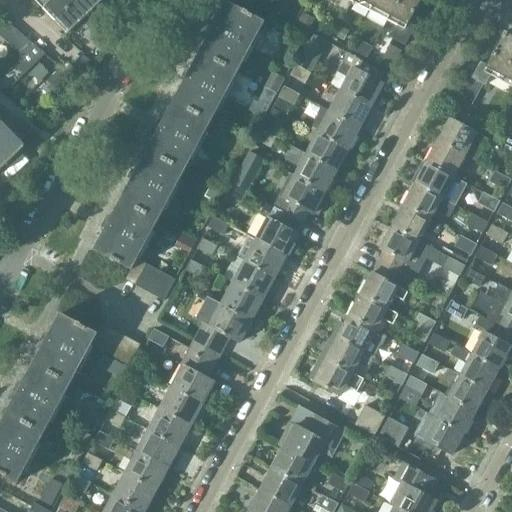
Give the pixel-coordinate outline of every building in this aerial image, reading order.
[(37,0),(45,8),(53,0),(37,0)] [(78,0),(53,0),(45,8),(57,21),(78,0)] [(100,0),(78,0),(57,21),(70,34),(82,22),(98,38),(109,15),(100,5),(103,2),(100,0)] [(409,25),(421,0),(358,0),(401,23),(392,39),(405,46),(415,28),(409,25)] [(201,54),(238,74),(244,63),(242,62),(256,35),(259,36),(264,24),(227,4),(201,54)] [(511,36),(505,33),(487,67),(481,64),(472,80),(486,87),(494,71),(511,80),(511,36)] [(313,35),(296,67),(306,73),(324,41),(313,35)] [(390,46),(380,65),(391,71),(401,52),(390,46)] [(211,123),(217,112),(215,111),(230,84),(232,85),(238,74),(201,54),(174,103),(211,123)] [(379,93),(383,85),(380,83),(385,75),(388,77),(389,76),(348,54),(340,69),(331,86),(341,91),(371,107),(372,106),(375,108),(379,106),(383,98),(382,94),(379,93)] [(310,75),(306,73),(296,67),(290,77),(305,85),(310,75)] [(275,75),(267,89),(277,94),(284,79),(275,75)] [(262,87),(249,111),(263,119),(264,119),(277,95),(262,87)] [(284,88),(279,98),(293,106),(299,96),(284,88)] [(341,91),(330,113),(360,129),(371,107),(341,91)] [(211,123),(174,103),(148,153),(185,173),(191,162),(189,161),(203,133),(205,134),(206,134),(211,123)] [(273,110),(267,120),(282,128),(287,118),(273,110)] [(318,134),(348,150),(360,129),(330,113),(318,134)] [(451,121),(439,143),(465,157),(477,135),(451,121)] [(0,122),(0,146),(12,135),(0,123),(0,122)] [(261,132),(256,142),(270,149),(276,139),(261,132)] [(348,150),(318,134),(307,156),(337,172),(348,150)] [(12,135),(0,146),(0,171),(25,148),(12,135)] [(511,141),(507,139),(499,152),(511,159),(511,141)] [(439,143),(427,164),(453,178),(465,157),(439,143)] [(148,153),(135,178),(121,202),(158,222),(159,222),(164,211),(163,210),(177,183),(179,184),(185,173),(148,153)] [(250,153),(244,163),(259,171),(264,161),(250,153)] [(296,177),(295,177),(325,193),(337,172),(307,156),(296,177)] [(467,186),(453,178),(427,164),(423,173),(419,171),(412,184),(416,186),(442,200),(456,207),(467,186)] [(490,183),(506,191),(511,181),(495,173),(490,183)] [(287,201),(309,213),(314,215),(314,214),(318,217),(326,203),(321,201),(325,193),(295,177),(296,177),(290,174),(272,207),(282,212),(287,201)] [(232,186),(227,196),(241,204),(247,194),(232,186)] [(456,207),(442,200),(416,186),(404,207),(430,221),(436,211),(437,210),(451,217),(456,207)] [(211,188),(206,197),(217,202),(221,194),(211,188)] [(478,204),(494,213),(499,203),(484,194),(478,204)] [(287,201),(282,212),(303,224),(309,213),(287,201)] [(132,272),(138,261),(136,259),(151,232),(152,233),(153,234),(158,222),(121,202),(95,252),(131,271),(132,272)] [(272,207),(266,204),(261,215),(268,219),(297,235),(303,224),(282,212),(272,207)] [(511,209),(503,205),(498,215),(511,222),(511,209)] [(430,221),(404,207),(393,229),(419,243),(426,229),(437,235),(441,227),(430,221)] [(467,226),(483,234),(488,224),(472,216),(467,226)] [(214,219),(209,229),(224,237),(229,227),(214,219)] [(286,257),(298,235),(297,235),(268,219),(256,241),(286,257)] [(503,245),(508,235),(492,227),(487,237),(503,245)] [(432,249),(419,243),(393,229),(381,251),(384,252),(379,263),(401,275),(414,282),(426,259),(432,249)] [(182,235),(176,246),(189,254),(190,254),(196,243),(182,235)] [(455,247),(471,256),(476,246),(461,237),(455,247)] [(203,241),(198,251),(212,258),(217,248),(203,241)] [(244,263),(275,279),(286,257),(256,241),(244,263)] [(475,258),(491,267),(496,257),(480,248),(475,258)] [(444,269),(459,277),(465,267),(449,259),(444,269)] [(138,261),(132,272),(131,271),(125,281),(136,287),(147,266),(138,261)] [(275,279),(244,263),(233,284),(263,300),(275,279)] [(387,310),(394,297),(403,303),(414,282),(401,275),(379,263),(373,274),(372,274),(361,296),(387,310)] [(147,266),(136,287),(145,292),(156,271),(147,266)] [(464,280),(480,288),(485,278),(469,270),(464,280)] [(166,276),(156,271),(145,292),(155,297),(166,276)] [(186,272),(180,283),(195,290),(200,280),(186,272)] [(166,276),(155,297),(165,302),(176,281),(166,276)] [(263,300),(233,284),(221,306),(252,322),(263,300)] [(397,316),(387,310),(361,296),(349,317),(375,331),(382,320),(392,325),(397,316)] [(511,298),(502,316),(503,316),(511,321),(511,298)] [(452,302),(446,312),(462,321),(467,311),(452,302)] [(210,327),(204,324),(196,339),(222,353),(230,339),(240,344),(252,322),(221,306),(210,327)] [(419,315),(414,324),(430,333),(435,323),(419,315)] [(90,350),(91,347),(97,336),(96,335),(60,316),(33,366),(71,386),(78,372),(76,371),(88,349),(90,350)] [(511,321),(503,316),(497,327),(511,334),(511,321)] [(375,331),(349,317),(345,325),(340,322),(332,336),(338,339),(373,358),(380,346),(382,347),(387,337),(375,331)] [(414,324),(409,334),(424,343),(430,333),(414,324)] [(96,335),(97,336),(91,347),(101,352),(112,331),(102,325),(96,335)] [(511,334),(497,327),(491,337),(510,347),(511,344),(511,334)] [(154,331),(149,340),(163,348),(168,339),(169,338),(154,330),(154,331)] [(101,352),(110,357),(121,336),(112,331),(101,352)] [(484,333),(472,355),(498,369),(510,347),(491,337),(484,333)] [(434,335),(429,345),(445,354),(450,344),(434,335)] [(110,357),(120,362),(131,341),(121,336),(110,357)] [(373,358),(338,339),(334,346),(328,343),(321,358),(326,360),(352,375),(357,366),(368,371),(374,359),(373,358)] [(131,341),(120,362),(130,368),(141,347),(131,341)] [(397,356),(413,364),(418,354),(402,346),(397,356)] [(181,366),(183,367),(183,366),(208,379),(216,365),(190,351),(181,366)] [(472,355),(461,377),(487,391),(498,369),(472,355)] [(422,357),(417,367),(433,375),(438,365),(422,357)] [(352,375),(326,360),(322,368),(317,365),(309,380),(314,383),(340,396),(339,400),(349,405),(363,380),(352,375)] [(33,366),(7,415),(44,435),(51,422),(49,421),(55,409),(61,398),(63,399),(71,386),(33,366)] [(183,367),(172,388),(203,405),(215,383),(208,379),(183,366),(183,367)] [(386,377),(401,386),(407,376),(391,367),(386,377)] [(135,368),(129,378),(144,386),(149,376),(135,368)] [(461,377),(449,398),(475,412),(487,391),(461,377)] [(406,388),(421,397),(427,387),(411,378),(406,388)] [(172,388),(160,410),(191,426),(203,405),(172,388)] [(118,400),(132,407),(138,397),(123,390),(118,400)] [(475,412),(449,398),(438,420),(464,434),(475,412)] [(361,415),(380,426),(385,417),(365,407),(361,415)] [(160,410),(149,431),(180,448),(191,426),(160,410)] [(106,421),(121,429),(126,419),(111,411),(106,421)] [(37,449),(44,435),(7,415),(0,428),(0,475),(17,485),(25,471),(23,470),(35,448),(37,449)] [(355,426),(374,436),(380,426),(361,415),(355,426)] [(291,435),(286,432),(279,446),(284,449),(314,464),(325,443),(333,448),(340,434),(314,420),(307,433),(296,427),(291,435)] [(379,439),(394,447),(405,428),(389,420),(379,439)] [(464,434),(438,420),(435,424),(430,421),(421,438),(426,441),(426,442),(452,456),(464,434)] [(168,469),(170,470),(175,468),(178,462),(177,457),(175,456),(180,448),(149,431),(137,453),(168,469)] [(95,443),(109,451),(114,441),(100,433),(95,443)] [(309,474),(313,476),(318,467),(314,464),(284,449),(273,470),(302,486),(309,474)] [(126,474),(157,491),(168,469),(137,453),(126,474)] [(83,464),(98,472),(103,462),(88,454),(83,464)] [(261,492),(291,507),(302,486),(273,470),(261,492)] [(145,511),(157,491),(126,474),(114,496),(143,511),(145,511)] [(328,485),(344,493),(349,483),(333,475),(328,485)] [(72,486),(86,494),(91,484),(77,476),(72,486)] [(354,485),(348,495),(364,503),(370,494),(354,485)] [(407,486),(396,508),(403,511),(431,511),(437,502),(407,486)] [(250,511),(288,511),(291,507),(261,492),(250,511)] [(143,511),(114,496),(105,511),(143,511)] [(317,506),(327,511),(333,511),(338,505),(322,496),(317,506)] [(60,508),(68,511),(76,511),(80,505),(65,497),(60,508)]
